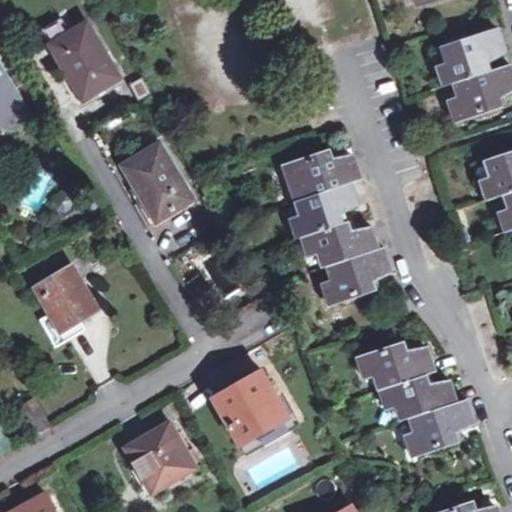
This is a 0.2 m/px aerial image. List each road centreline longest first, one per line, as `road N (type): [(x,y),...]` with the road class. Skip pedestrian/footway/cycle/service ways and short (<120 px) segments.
road 1 (residential): [(334,47),(418,273),(452,313),(483,395),(501,398)]
road 2 (residential): [(80,136),(207,350)]
road 3 (residential): [(207,350),(0,472)]
